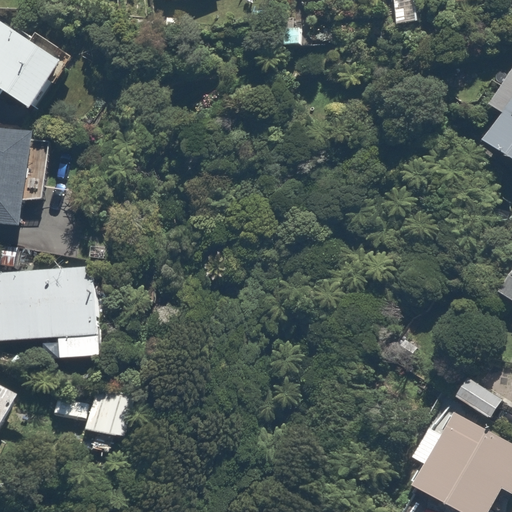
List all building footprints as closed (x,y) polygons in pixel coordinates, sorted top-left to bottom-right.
[(419,0),(389,0),(395,32),(423,28),(419,0)] [(0,22),(0,92),(46,121),(77,70),(0,22)] [(511,119),(493,152),(511,162),(511,83),(496,110),(511,118),(511,119)] [(84,194),(53,191),(58,154),(41,152),(43,136),(0,131),(0,232),(19,234),(17,247),(77,254),(84,194)] [(61,366),(109,362),(102,269),(0,276),(0,347),(59,343),(61,366)] [(474,379),(459,400),(494,425),(509,404),(474,379)] [(0,444),(21,405),(0,394),(0,444)] [(144,410),(96,396),(84,438),(132,452),(144,410)] [(426,496),(455,511),(501,511),(510,497),(511,497),(511,444),(466,420),(454,444),(439,436),(422,466),(437,474),(426,496)]
